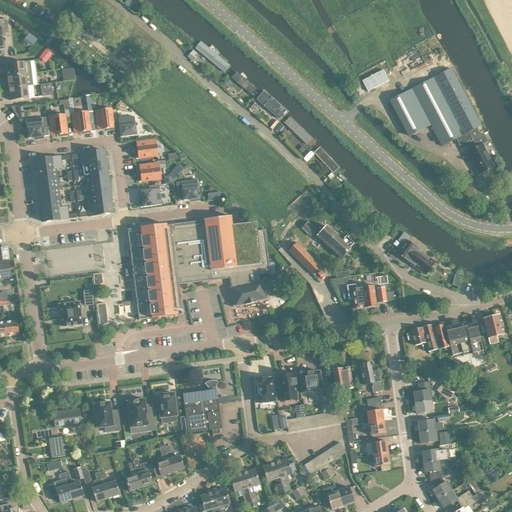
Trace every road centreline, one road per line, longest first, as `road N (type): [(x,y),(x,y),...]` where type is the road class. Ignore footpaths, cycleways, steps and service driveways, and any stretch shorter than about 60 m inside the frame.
road 1 (residential): [(480,304),(392,267),(312,173),(183,59)]
road 2 (tertiary): [(206,0),(444,210),(485,228),(511,228)]
road 3 (residential): [(131,511),(251,444),(239,342)]
road 4 (tertiary): [(42,369),(239,342)]
road 5 (residential): [(11,153),(115,139),(127,220)]
road 6 (residential): [(412,485),(389,321)]
road 7 (tertiary): [(239,342),(389,321)]
road 8 (residential): [(42,369),(22,234)]
